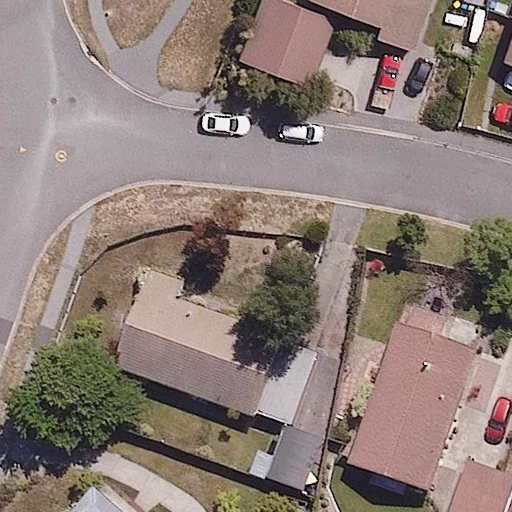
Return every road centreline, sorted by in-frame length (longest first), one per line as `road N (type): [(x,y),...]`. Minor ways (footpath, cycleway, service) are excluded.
road 1 (residential): [(26,124),(343,165),(511,201)]
road 2 (residential): [(20,0),(26,124)]
